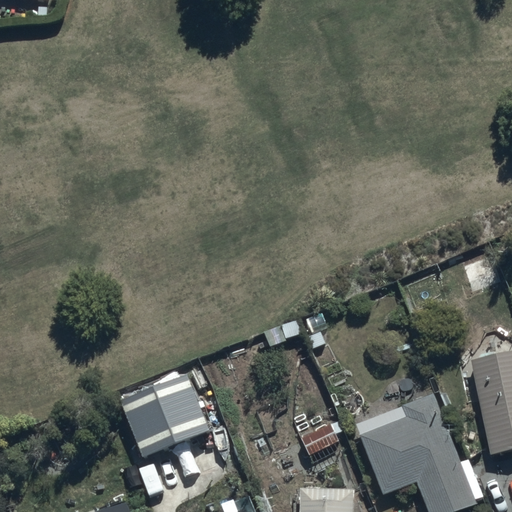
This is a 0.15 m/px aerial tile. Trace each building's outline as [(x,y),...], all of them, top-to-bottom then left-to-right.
[(489,245),(457,256),(468,285),(479,281),(484,293),(504,286),(489,245)] [(511,358),(472,367),(491,461),(511,456),(511,358)] [(189,381),(122,407),(144,466),(212,440),(189,381)] [(476,511),(479,511),(476,505),(484,502),(469,464),(461,467),(435,400),(404,412),(409,423),(361,442),(385,502),(418,489),(426,511),(476,511)] [(334,431),(303,442),(310,463),(341,451),(334,431)] [(206,448),(179,461),(186,476),(214,463),(206,448)] [(356,511),(356,497),(301,496),(300,511),(356,511)]
